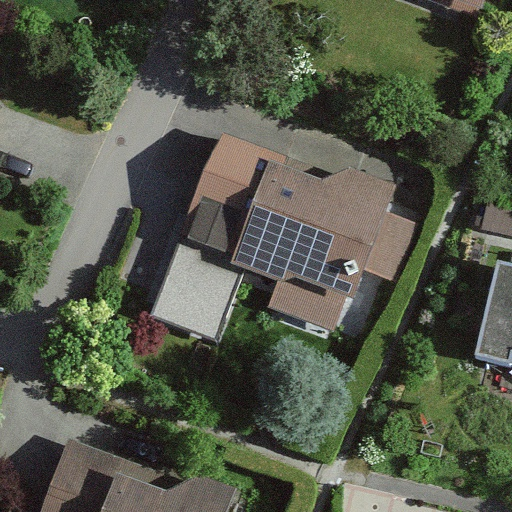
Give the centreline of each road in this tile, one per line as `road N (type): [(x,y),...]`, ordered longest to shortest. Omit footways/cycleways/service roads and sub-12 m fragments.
road 1 (residential): [(0,338),(40,311),(71,265),(149,90)]
road 2 (residential): [(149,90),(374,162)]
